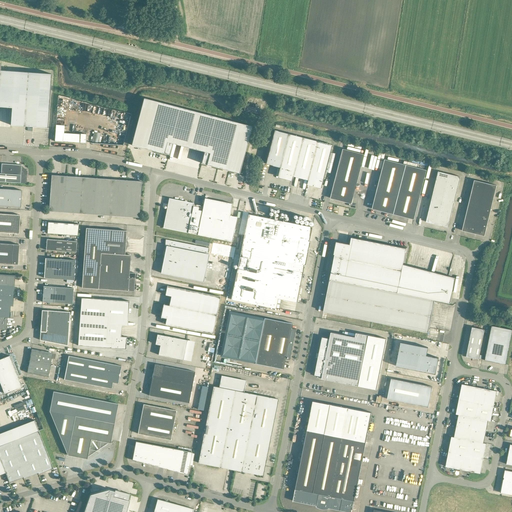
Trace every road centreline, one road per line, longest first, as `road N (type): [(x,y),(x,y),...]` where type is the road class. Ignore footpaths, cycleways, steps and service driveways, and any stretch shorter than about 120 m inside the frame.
road 1 (unclassified): [(511,126),(126,31)]
road 2 (unclassified): [(117,470),(141,340),(154,170)]
road 3 (unclassified): [(271,511),(329,215)]
road 4 (unclassified): [(451,369),(469,263),(464,251),(329,215)]
road 5 (unclassified): [(429,476),(480,486),(492,474),(507,384),(451,369)]
road 6 (unclassified): [(0,345),(28,323),(40,151)]
road 7 (unclassified): [(329,215),(154,170)]
road 8 (unclassified): [(126,31),(0,3)]
road 9 (unclassified): [(117,470),(0,500)]
road 10 (unclassified): [(266,511),(150,479)]
